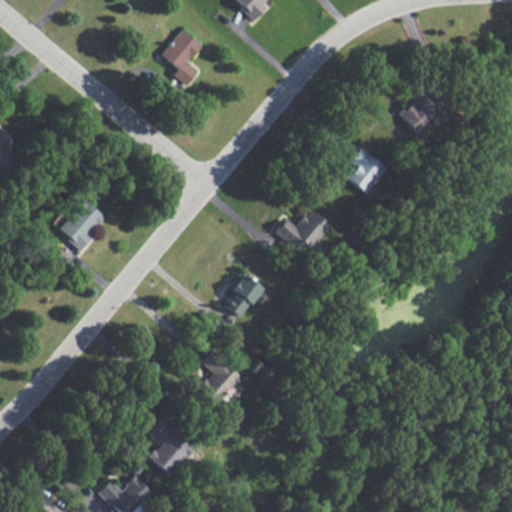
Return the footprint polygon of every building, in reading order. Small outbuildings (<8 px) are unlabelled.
[(230,0),(249,20),(263,7),(259,3),(262,0),(230,0)] [(181,85),(193,72),(182,62),(197,46),(179,29),(156,53),(173,69),(169,74),(181,85)] [(409,100),(395,113),(415,135),(443,108),(419,82),(404,95),(409,100)] [(380,167),(356,147),(345,160),(350,164),(340,176),(360,192),(380,167)] [(75,248),(102,218),(77,195),(66,207),(71,211),(54,229),(75,248)] [(270,232),(299,256),(325,224),(306,208),(292,226),(282,218),(270,232)] [(236,317),(257,288),(239,275),(218,303),(236,317)] [(197,362),(208,372),(193,387),(211,404),(238,377),(209,349),(197,362)] [(145,457),(167,475),(191,444),(161,421),(149,436),(156,442),(145,457)] [(93,492),(114,511),(128,511),(148,492),(130,475),(116,490),(105,479),(93,492)]
